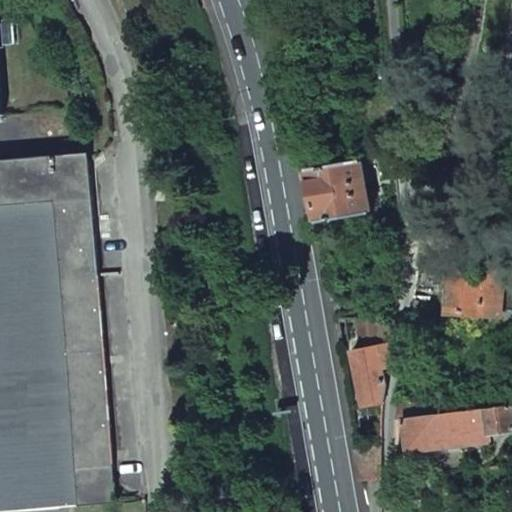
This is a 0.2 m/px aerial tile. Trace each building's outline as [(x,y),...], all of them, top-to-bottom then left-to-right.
[(436,199),(461,202),(465,182),(472,183),(477,153),(452,147),(436,199)] [(0,161),(0,511),(118,503),(89,154),(0,161)] [(363,160),(311,169),(320,223),(372,215),(363,160)] [(502,271),(451,266),(447,315),(500,319),(502,271)] [(511,272),(502,271),(500,319),(510,320),(510,315),(511,314),(511,272)] [(361,294),(331,295),(334,320),(360,319),(364,319),(361,294)] [(360,319),(360,341),(360,349),(379,346),(379,318),(364,319),(360,319)] [(360,349),(352,351),(363,407),(383,403),(387,384),(384,369),(391,368),(393,344),(379,346),(360,349)] [(429,401),(400,404),(398,420),(407,418),(431,415),(429,401)] [(511,405),(468,411),(472,444),(493,441),(492,433),(511,430),(511,405)] [(431,415),(407,418),(411,451),(472,444),(468,411),(431,415)] [(381,444),(354,448),(359,482),(384,480),(381,444)]
